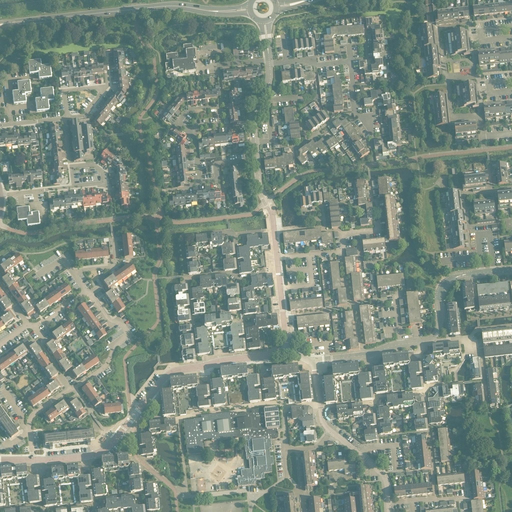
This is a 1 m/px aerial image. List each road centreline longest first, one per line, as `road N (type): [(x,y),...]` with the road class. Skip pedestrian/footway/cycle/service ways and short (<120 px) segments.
road 1 (tertiary): [(32,460),(107,447),(176,369),(285,350)]
road 2 (tertiary): [(217,11),(164,6),(5,23)]
road 3 (residential): [(69,390),(105,366),(128,334),(89,294)]
